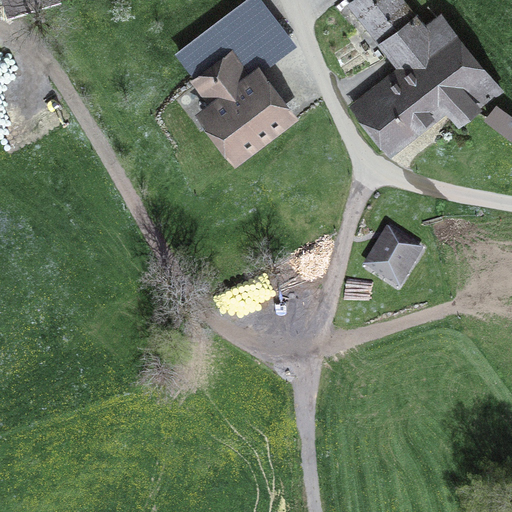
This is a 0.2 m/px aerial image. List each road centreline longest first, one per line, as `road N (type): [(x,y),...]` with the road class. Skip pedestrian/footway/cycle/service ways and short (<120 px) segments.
road 1 (track): [(377,169),(357,212),(312,401),(309,476),(317,511)]
road 2 (track): [(511,206),(382,175),(359,151),(291,0)]
